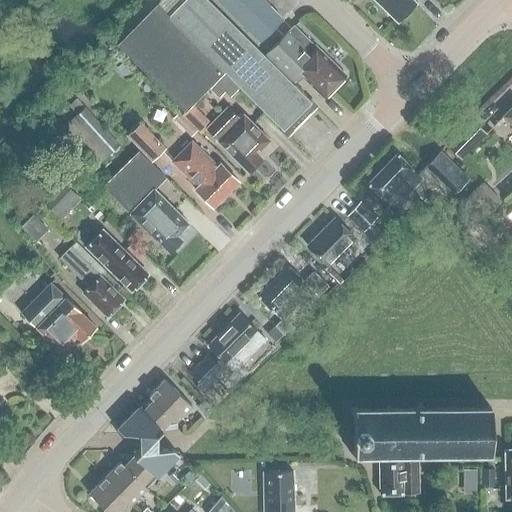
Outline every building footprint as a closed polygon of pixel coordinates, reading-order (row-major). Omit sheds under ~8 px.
[(183,112),(223,73),(284,133),(312,105),(206,0),(183,0),(168,16),(156,4),(150,10),(115,44),(183,112)] [(282,19),(262,0),(215,0),(259,43),(282,19)] [(415,2),(412,0),(375,0),(396,21),(415,2)] [(293,84),(300,76),(321,96),(339,77),(338,71),(292,25),(263,54),(293,84)] [(77,116),(62,129),(97,168),(119,148),(84,109),(76,100),(69,106),(77,116)] [(191,106),(181,117),(198,133),(208,122),(191,106)] [(247,172),(260,158),(255,153),(268,141),(241,114),(237,118),(226,107),(204,129),(247,172)] [(486,134),(471,119),(445,145),(461,160),(486,134)] [(165,149),(140,122),(125,135),(150,162),(165,149)] [(195,186),(192,189),(211,207),(236,182),(218,163),(215,166),(190,140),(169,161),(195,186)] [(468,179),(440,151),(425,166),(452,194),(468,179)] [(396,156),(367,185),(389,207),(387,210),(393,215),(396,211),(408,200),(404,197),(421,180),(396,156)] [(165,178),(147,160),(111,197),(168,252),(180,240),(176,235),(187,223),(153,190),(165,178)] [(483,182),(465,198),(468,202),(482,218),(486,214),(500,202),(483,182)] [(44,205),(54,215),(74,195),(63,184),(44,205)] [(347,219),(363,235),(378,220),(361,204),(347,219)] [(34,241),(45,230),(31,216),(20,227),(34,241)] [(335,217),(306,247),(323,263),(328,268),(338,257),(357,238),(335,217)] [(100,230),(84,247),(130,290),(146,274),(100,230)] [(69,249),(60,258),(65,263),(80,277),(79,278),(87,286),(81,293),(105,316),(121,299),(99,277),(104,271),(75,243),(69,249)] [(312,273),(302,283),(286,267),(256,296),(281,321),(299,302),(307,309),(328,289),(312,273)] [(59,352),(74,336),(80,342),(94,328),(48,283),(19,313),(59,352)] [(264,341),(260,337),(238,315),(207,347),(219,359),(215,363),(207,356),(188,374),(199,385),(195,388),(215,407),(221,401),(207,388),(221,375),(226,379),(264,341)] [(281,321),(275,326),(286,337),(294,329),(283,318),(281,321)] [(283,336),(274,327),(267,334),(275,343),(283,336)] [(116,430),(121,435),(156,435),(171,420),(175,423),(191,407),(164,381),(148,397),(152,401),(142,411),(138,408),(116,430)] [(212,409),(204,400),(197,407),(206,416),(212,409)] [(491,451),(490,424),(489,407),(426,410),(420,406),(417,406),(413,410),(353,412),(355,456),(379,455),(379,496),(418,494),(419,454),(491,451)] [(511,447),(503,448),(505,498),(511,498),(511,447)] [(178,457),(173,451),(138,452),(123,467),(119,463),(88,495),(105,511),(123,511),(146,489),(142,486),(152,475),(156,479),(178,457)] [(192,470),(183,479),(189,485),(198,476),(192,470)] [(476,470),(463,470),(463,483),(476,484),(476,470)] [(494,470),(482,470),(482,486),(494,486),(494,470)] [(175,471),(168,478),(175,485),(182,478),(175,471)] [(292,471),(262,472),(263,511),(291,511),(291,507),(293,507),(292,471)] [(209,484),(202,477),(195,484),(202,491),(209,484)] [(232,511),(220,498),(207,511),(232,511)]
